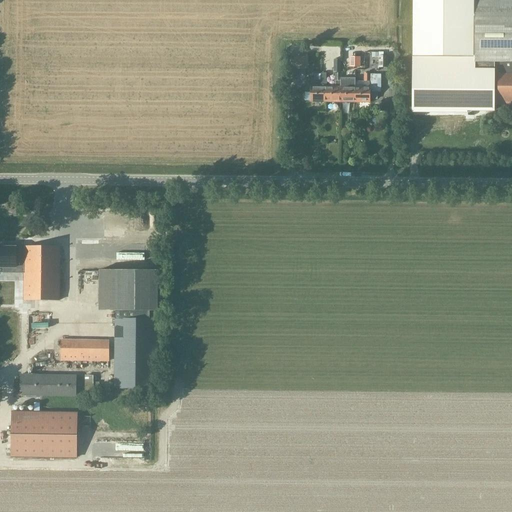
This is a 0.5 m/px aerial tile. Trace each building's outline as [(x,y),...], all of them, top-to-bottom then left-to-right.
[(511,0),(411,0),(411,109),(494,110),(494,104),(498,104),(498,105),(511,104),(511,0)] [(387,55),(383,55),(383,52),(378,52),(378,67),(387,67),(387,55)] [(294,56),(294,68),(308,69),(308,57),(294,56)] [(350,56),(350,67),(360,66),(360,56),(350,56)] [(326,86),(326,73),(321,73),(321,86),(311,86),(310,101),(311,101),(325,101),(326,86)] [(340,86),(341,86),(341,73),(335,73),(335,86),(326,86),(325,101),(340,102),(340,86)] [(355,87),(356,87),(356,73),(350,73),(350,87),(341,86),(340,86),(340,102),(354,102),(355,87)] [(355,87),(354,102),(369,102),(369,80),(369,74),(364,73),(364,80),(363,87),(356,87),(355,87)] [(140,232),(156,233),(157,225),(140,225),(140,232)] [(24,267),(24,250),(15,250),(15,247),(0,246),(0,267),(2,267),(2,270),(11,270),(11,267),(24,267)] [(24,267),(23,300),(59,300),(59,247),(24,247),(24,250),(24,267)] [(115,270),(115,318),(155,319),(155,270),(115,270)] [(155,319),(115,318),(114,318),(114,388),(157,389),(158,319),(155,319)] [(109,361),(109,340),(60,339),(60,360),(109,361)] [(76,396),(76,375),(19,374),(19,396),(76,396)] [(76,412),(39,411),(39,403),(34,402),(34,411),(12,411),(11,457),(75,458),(76,412)]
